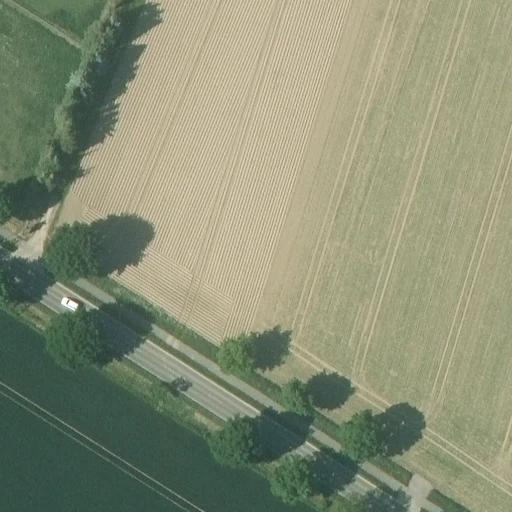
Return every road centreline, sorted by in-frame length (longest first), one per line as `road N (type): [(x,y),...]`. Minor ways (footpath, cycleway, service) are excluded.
road 1 (tertiary): [(0,260),(392,511)]
road 2 (track): [(146,0),(35,283)]
